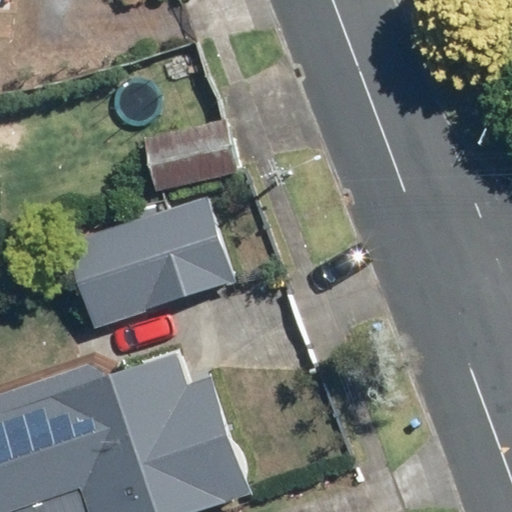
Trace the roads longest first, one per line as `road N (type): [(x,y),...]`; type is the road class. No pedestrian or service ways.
road 1 (tertiary): [(330,0),(443,294)]
road 2 (tertiary): [(443,294),(511,476)]
